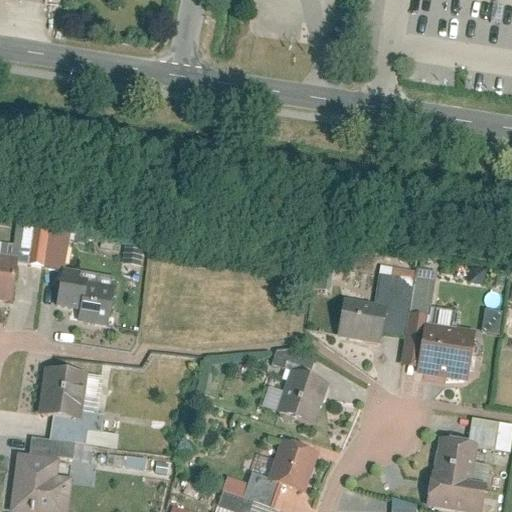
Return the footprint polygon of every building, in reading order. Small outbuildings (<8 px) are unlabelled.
[(0,256),(0,301),(10,303),(17,260),(0,256)] [(115,288),(88,283),(89,277),(62,272),(56,305),(71,308),(69,320),(108,327),(115,288)] [(343,299),(336,337),(379,345),(386,307),(343,299)] [(485,334),(503,337),(507,314),(489,311),(485,334)] [(475,333),(423,324),(414,375),(467,384),(475,333)] [(44,367),(38,414),(80,420),(86,373),(44,367)] [(291,371),(276,412),(314,425),(328,384),(291,371)] [(483,511),(488,481),(472,478),(477,445),(438,439),(432,480),(428,479),(423,508),(447,511),(483,511)] [(281,440),(267,480),(304,493),(319,453),(281,440)] [(67,511),(72,477),(56,475),(59,459),(16,453),(8,511),(9,511),(67,511)] [(223,508),(226,489),(211,487),(208,506),(223,508)]
